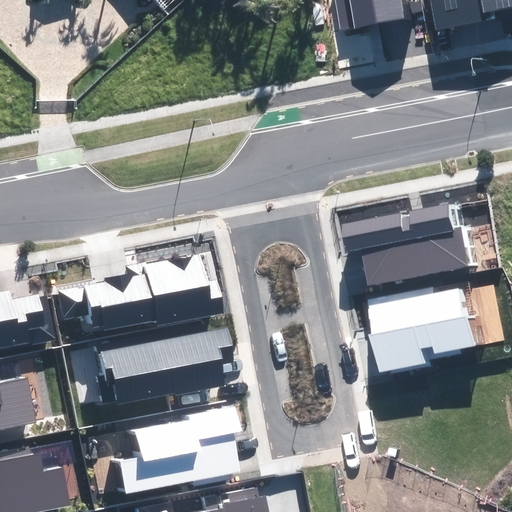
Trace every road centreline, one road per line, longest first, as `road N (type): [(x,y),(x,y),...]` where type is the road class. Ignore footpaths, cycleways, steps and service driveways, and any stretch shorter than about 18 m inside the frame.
road 1 (residential): [(294,154),(344,407),(329,431),(297,436),(280,429),(270,411),(225,192)]
road 2 (residential): [(0,205),(58,196),(143,207),(225,192)]
road 3 (residential): [(294,154),(511,110)]
